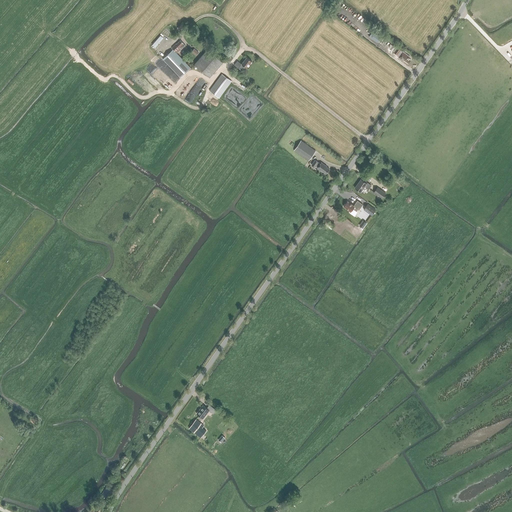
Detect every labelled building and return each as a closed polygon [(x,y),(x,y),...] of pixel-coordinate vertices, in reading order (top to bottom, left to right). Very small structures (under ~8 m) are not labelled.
[(369,37),(378,43),(383,35),(374,29),(369,37)] [(177,53),(181,49),(185,46),(180,40),(176,44),(171,48),(172,48),(177,53)] [(390,50),(399,56),(398,57),(402,61),(403,60),(408,63),(410,60),(408,58),(409,57),(393,45),(390,50)] [(190,67),(172,49),(163,59),(180,77),(190,67)] [(210,77),(223,62),(208,49),(194,64),(210,77)] [(241,64),(237,61),(234,65),(241,70),(244,66),(246,68),(252,61),(247,57),(241,64)] [(209,91),(219,98),(231,81),(222,74),(209,91)] [(150,94),(155,88),(145,80),(144,80),(140,77),(139,79),(141,81),(139,85),(150,94)] [(179,95),(192,104),(202,89),(194,84),(186,97),(180,93),(179,95)] [(294,150),(308,161),(315,151),(301,141),(294,150)] [(315,166),(317,168),(323,172),(326,174),(329,169),(326,167),(327,166),(321,163),(320,164),(315,160),(311,165),(315,167),(315,166)] [(366,183),(361,179),(355,188),(361,192),(365,187),(368,190),(371,186),(367,183),(366,183)] [(382,198),(386,193),(377,187),(373,192),(382,198)] [(351,212),(353,209),(356,212),(358,210),(359,210),(363,205),(357,201),(353,206),(347,201),(344,207),(351,212)] [(372,215),(376,210),(368,204),(363,210),(372,215)] [(203,405),(196,414),(203,419),(209,410),(213,414),(216,410),(209,405),(206,408),(203,405)] [(196,419),(189,428),(201,438),(206,431),(202,428),(204,425),(196,419)] [(200,440),(203,442),(207,437),(210,439),(212,437),(207,432),(200,440)] [(106,498),(112,489),(106,486),(101,495),(106,498)] [(99,504),(96,502),(89,511),(90,511),(100,511),(103,508),(98,505),(99,504)]
